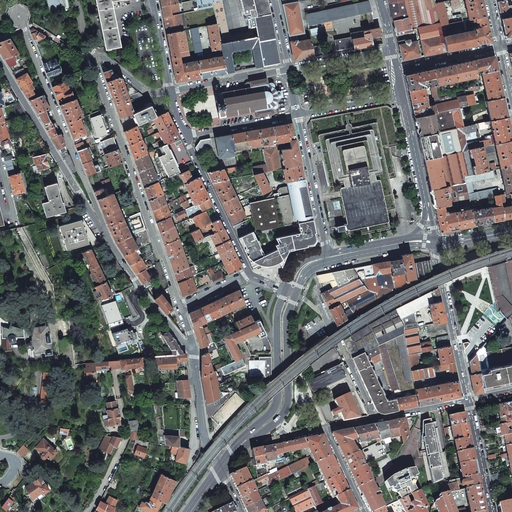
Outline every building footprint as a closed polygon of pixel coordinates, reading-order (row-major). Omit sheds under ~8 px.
[(46,0),(49,11),(68,8),(67,0),(46,0)] [(95,0),(105,50),(119,47),(111,8),(113,8),(111,2),(120,0),(95,0)] [(240,0),(244,15),(249,13),(248,10),(254,8),(251,0),(240,0)] [(251,0),(254,8),(248,10),(249,13),(249,16),(250,18),(270,14),(268,7),(266,0),(251,0)] [(388,0),(393,21),(408,17),(409,25),(410,25),(411,29),(417,27),(439,23),(435,3),(434,0),(388,0)] [(464,0),(468,19),(468,20),(471,19),(475,18),(485,16),(483,3),(481,0),(464,0)] [(504,0),(497,2),(499,11),(501,19),(509,17),(508,11),(507,6),(506,1),(505,0),(504,0)] [(368,1),(306,14),(308,26),(367,13),(371,12),(368,1)] [(298,2),(283,5),(289,35),(291,42),(297,41),(297,40),(296,34),(304,33),(298,2)] [(443,2),(435,3),(439,23),(440,25),(446,24),(447,24),(443,2)] [(177,3),(169,5),(171,16),(179,14),(177,3)] [(169,5),(161,6),(162,12),(163,17),(171,16),(169,5)] [(171,16),(163,17),(165,26),(166,34),(183,31),(179,14),(171,16)] [(249,16),(251,27),(252,27),(254,37),(255,37),(258,37),(263,66),(267,66),(279,63),(270,14),(250,18),(249,16)] [(460,14),(452,15),(454,22),(462,21),(460,14)] [(485,16),(475,18),(476,23),(478,22),(479,25),(479,27),(477,27),(478,29),(473,29),(473,31),(477,45),(485,43),(491,42),(488,28),(485,16)] [(511,16),(509,17),(501,19),(503,28),(504,34),(505,36),(508,38),(511,37),(511,16)] [(408,17),(393,21),(395,30),(395,32),(411,29),(410,25),(409,25),(408,17)] [(439,23),(417,27),(423,56),(434,54),(442,52),(436,26),(440,25),(439,23)] [(217,24),(207,26),(212,51),(221,49),(217,24)] [(440,25),(436,26),(442,52),(446,51),(443,37),(445,37),(446,24),(440,25)] [(374,28),(369,30),(371,38),(380,36),(381,36),(380,30),(379,27),(374,28)] [(198,28),(190,29),(195,53),(202,52),(198,28)] [(183,31),(166,34),(169,46),(171,58),(180,56),(184,55),(188,55),(184,33),(183,30),(183,31)] [(363,37),(351,39),(353,47),(353,49),(372,46),(371,38),(369,30),(362,31),(363,37)] [(445,37),(443,37),(446,51),(470,46),(477,45),(473,31),(454,35),(451,35),(445,37)] [(36,32),(32,34),(34,40),(38,38),(38,39),(42,41),(45,36),(39,33),(37,36),(36,33),(36,32)] [(232,36),(233,41),(248,39),(247,33),(232,36)] [(233,41),(223,43),(220,44),(221,49),(223,56),(226,73),(234,72),(230,54),(232,51),(249,48),(252,50),(255,68),(263,66),(258,37),(255,37),(248,39),(233,41)] [(350,37),(334,40),(336,50),(353,47),(351,39),(350,37)] [(9,39),(0,42),(0,52),(4,60),(13,57),(18,55),(9,39)] [(292,51),(294,61),(313,57),(312,47),(310,39),(297,42),(297,41),(291,42),(290,42),(292,51)] [(405,43),(398,45),(401,61),(412,59),(420,57),(417,41),(410,42),(409,40),(404,41),(405,43)] [(312,47),(313,57),(322,55),(320,46),(312,47)] [(180,56),(171,58),(176,82),(176,83),(201,78),(198,61),(182,64),(180,56)] [(223,56),(198,61),(201,78),(226,73),(223,56)] [(473,61),(475,72),(480,71),(481,68),(482,68),(483,73),(497,70),(494,56),(478,60),(473,61)] [(13,57),(4,60),(9,68),(16,64),(13,57)] [(52,61),(43,64),(48,76),(54,74),(54,76),(59,74),(58,72),(60,71),(57,64),(56,64),(54,59),(52,60),(52,61)] [(453,65),(456,81),(476,77),(475,72),(473,61),(461,63),(453,65)] [(105,65),(101,67),(103,73),(105,78),(106,82),(118,78),(117,75),(115,74),(112,75),(111,70),(105,65)] [(433,69),(436,85),(456,81),(453,65),(441,68),(433,69)] [(21,69),(12,73),(16,79),(26,73),(23,68),(21,69)] [(405,76),(408,91),(423,87),(423,85),(422,81),(424,80),(424,81),(426,81),(426,80),(429,79),(430,87),(436,85),(433,69),(418,73),(405,75),(405,76)] [(481,73),(487,101),(503,97),(500,83),(497,70),(483,73),(481,73)] [(19,84),(22,88),(29,85),(33,83),(30,78),(26,73),(16,79),(19,84)] [(118,78),(106,82),(109,88),(111,95),(125,90),(121,79),(120,77),(118,78)] [(219,118),(255,112),(256,117),(273,114),(272,108),(273,108),(275,108),(276,108),(277,107),(277,106),(277,105),(277,104),(276,103),(277,98),(278,98),(279,98),(280,98),(281,96),(282,96),(282,95),(282,93),(281,92),(280,92),(279,91),(278,91),(277,92),(276,92),(273,88),(274,87),(274,85),(273,85),(272,83),(270,83),(268,84),(268,85),(266,78),(249,82),(250,87),(245,88),(214,94),(214,95),(218,117),(219,118)] [(65,83),(52,88),(55,95),(58,102),(71,97),(72,96),(69,89),(68,90),(65,83)] [(32,90),(30,86),(29,85),(22,88),(24,93),(27,97),(34,94),(32,90)] [(430,87),(433,100),(439,98),(438,94),(436,85),(430,87)] [(411,103),(426,100),(424,89),(424,88),(423,87),(408,91),(409,94),(411,103)] [(439,98),(440,103),(457,99),(456,96),(465,95),(465,93),(464,89),(458,90),(438,94),(439,98)] [(125,90),(111,95),(115,107),(130,102),(125,90)] [(45,94),(42,96),(50,109),(45,94)] [(465,95),(467,105),(475,104),(473,94),(465,95)] [(457,99),(459,107),(467,105),(465,95),(456,96),(457,99)] [(36,98),(29,100),(33,107),(37,114),(50,109),(42,96),(35,98),(36,98)] [(71,97),(58,102),(60,105),(72,100),(71,97)] [(489,114),(490,121),(508,117),(505,106),(503,97),(487,101),(486,101),(488,109),(487,109),(487,111),(488,110),(489,112),(487,113),(488,114),(489,114)] [(72,100),(60,105),(63,114),(67,123),(79,118),(82,117),(75,99),(72,100)] [(434,104),(436,112),(438,112),(451,109),(459,107),(457,99),(440,103),(434,104)] [(426,100),(411,103),(412,109),(428,106),(426,100)] [(17,103),(11,104),(19,117),(26,115),(18,102),(17,103)] [(130,102),(115,107),(117,112),(119,118),(125,116),(134,113),(133,110),(130,102)] [(151,103),(144,106),(145,108),(151,106),(156,117),(158,116),(152,103),(151,103)] [(428,106),(412,109),(413,115),(414,117),(415,117),(431,113),(435,112),(436,112),(434,104),(428,106)] [(307,125),(315,163),(319,162),(324,161),(319,136),(375,123),(380,148),(389,147),(400,145),(392,109),(386,105),(311,120),(307,125)] [(138,111),(132,114),(137,125),(148,121),(152,119),(156,117),(151,106),(145,108),(138,111)] [(455,128),(456,128),(463,127),(462,122),(459,107),(451,109),(453,116),(454,121),(455,128)] [(435,112),(439,132),(455,128),(454,121),(453,116),(451,109),(438,112),(436,112),(435,112)] [(156,117),(152,119),(154,122),(158,132),(173,125),(167,112),(158,116),(156,117)] [(439,132),(435,112),(431,113),(415,117),(417,126),(419,136),(434,133),(436,133),(439,132)] [(100,115),(91,118),(98,137),(107,134),(103,125),(100,115)] [(489,121),(492,135),(494,144),(511,140),(511,136),(510,128),(508,117),(490,121),(489,121)] [(79,118),(67,123),(68,126),(73,139),(86,135),(79,118)] [(4,122),(0,122),(0,142),(9,139),(9,136),(4,122)] [(344,208),(350,235),(351,236),(388,228),(388,227),(387,221),(385,209),(393,207),(391,197),(385,198),(381,180),(387,179),(380,148),(375,123),(319,136),(324,161),(329,185),(343,182),(344,187),(348,206),(345,206),(344,208)] [(52,124),(45,127),(48,132),(51,138),(56,136),(52,124)] [(276,126),(273,127),(276,143),(290,141),(286,124),(284,125),(276,126)] [(290,141),(292,148),(293,154),(298,153),(292,126),(289,124),(288,124),(286,124),(290,141)] [(479,147),(478,142),(478,141),(465,144),(463,133),(476,130),(474,124),(471,125),(463,127),(456,128),(461,151),(467,150),(479,147)] [(173,125),(158,132),(161,136),(162,139),(165,145),(166,144),(180,138),(173,125)] [(136,126),(124,132),(126,138),(129,145),(141,139),(136,126)] [(258,129),(262,146),(270,144),(276,143),(273,127),(266,128),(258,129)] [(437,140),(438,144),(437,144),(439,156),(458,152),(461,151),(456,128),(455,128),(439,132),(436,133),(434,133),(436,140),(437,140)] [(257,130),(244,132),(248,148),(262,146),(258,129),(257,130)] [(478,141),(478,140),(476,130),(463,133),(465,144),(478,141)] [(243,132),(231,135),(234,151),(248,148),(244,132),(243,132)] [(421,148),(423,159),(437,156),(439,156),(437,144),(438,144),(437,140),(436,140),(434,133),(419,136),(418,137),(421,148)] [(56,136),(51,138),(55,144),(59,150),(65,146),(60,134),(56,136)] [(231,135),(214,137),(218,158),(235,155),(234,151),(231,135)] [(482,141),(479,142),(478,142),(479,147),(482,147),(494,144),(492,135),(487,136),(488,138),(482,139),(482,141)] [(113,138),(103,141),(106,152),(117,148),(115,143),(113,138)] [(210,138),(200,140),(195,148),(197,152),(212,149),(210,138)] [(9,139),(0,142),(1,145),(2,149),(7,148),(11,146),(9,139)] [(141,139),(129,145),(131,152),(134,159),(147,153),(145,149),(146,148),(144,144),(143,144),(141,139)] [(156,143),(152,145),(154,150),(159,148),(162,146),(165,145),(162,139),(156,142),(156,143)] [(499,167),(500,168),(511,165),(511,140),(494,144),(496,151),(499,167)] [(269,148),(273,171),(282,169),(301,166),(299,160),(298,153),(293,154),(292,148),(277,151),(276,143),(270,144),(271,148),(269,148)] [(165,145),(162,146),(165,154),(162,155),(158,157),(168,177),(170,176),(179,172),(166,144),(165,145)] [(482,147),(484,154),(496,151),(494,144),(482,147)] [(83,149),(77,151),(81,161),(82,164),(91,161),(91,160),(87,147),(83,149)] [(380,148),(387,179),(395,177),(396,176),(389,147),(380,148)] [(471,166),(473,174),(487,171),(484,154),(482,147),(479,147),(467,150),(469,157),(473,156),(473,161),(475,166),(471,166)] [(262,149),(265,165),(267,172),(273,171),(269,148),(262,149)] [(160,149),(156,151),(157,153),(155,154),(156,156),(154,157),(164,179),(165,178),(168,177),(158,157),(162,155),(160,149)] [(117,150),(104,154),(109,167),(122,163),(117,150)] [(458,152),(463,176),(473,174),(471,166),(469,157),(467,150),(461,151),(458,152)] [(437,156),(443,187),(445,186),(449,186),(464,183),(463,176),(458,152),(439,156),(437,156)] [(147,153),(134,159),(138,172),(152,166),(148,158),(147,153)] [(45,154),(33,157),(35,164),(36,164),(38,171),(49,168),(45,154)] [(68,165),(72,172),(75,171),(68,155),(64,158),(68,165)] [(428,182),(430,189),(443,187),(437,156),(423,159),(425,167),(426,174),(428,182)] [(11,159),(5,161),(9,176),(15,174),(11,159)] [(91,161),(82,164),(86,172),(87,176),(100,171),(98,164),(93,166),(91,161)] [(265,165),(251,167),(253,175),(263,173),(267,172),(265,165)] [(505,192),(505,194),(507,194),(509,193),(511,192),(511,165),(500,168),(505,192)] [(152,166),(138,172),(144,188),(158,182),(158,181),(152,166)] [(301,166),(282,169),(285,183),(286,183),(303,179),(302,172),(301,166)] [(223,169),(207,172),(212,183),(228,180),(223,169)] [(464,183),(469,201),(487,197),(494,196),(498,195),(496,188),(473,193),(471,182),(494,177),(492,170),(491,170),(487,171),(473,174),(463,176),(464,183)] [(188,171),(179,175),(184,184),(193,180),(188,171)] [(23,172),(19,174),(24,192),(25,194),(29,194),(23,172)] [(15,174),(9,176),(13,194),(15,194),(18,193),(24,192),(19,174),(19,173),(15,174)] [(53,173),(46,176),(48,185),(56,183),(53,173)] [(253,175),(263,194),(271,190),(263,173),(253,175)] [(123,187),(130,184),(127,178),(120,181),(123,187)] [(193,180),(184,184),(188,193),(203,187),(199,178),(193,180)] [(111,186),(108,179),(101,182),(103,188),(102,189),(105,196),(112,193),(113,193),(114,193),(111,185),(111,186)] [(256,232),(280,226),(312,220),(311,214),(305,185),(303,179),(286,183),(287,186),(279,188),(277,191),(278,193),(274,194),(272,192),(267,197),(267,199),(249,203),(255,230),(256,232)] [(381,180),(385,198),(391,197),(387,179),(381,180)] [(228,180),(212,183),(222,203),(236,196),(228,180)] [(158,182),(144,188),(146,194),(148,201),(163,194),(158,182)] [(48,185),(44,186),(48,202),(42,203),(46,217),(64,212),(64,210),(60,197),(56,183),(48,185)] [(450,197),(452,204),(459,203),(469,201),(464,183),(449,186),(450,192),(446,192),(446,195),(447,195),(448,198),(450,197)] [(432,199),(434,207),(443,206),(444,205),(446,205),(449,205),(448,198),(447,195),(446,195),(446,192),(445,186),(443,187),(430,189),(432,199)] [(203,187),(188,193),(191,199),(194,205),(198,204),(209,199),(203,187)] [(340,189),(344,208),(345,206),(348,206),(344,187),(340,189)] [(102,189),(94,192),(95,196),(97,200),(105,196),(102,189)] [(105,196),(97,200),(100,208),(103,216),(119,210),(113,193),(112,193),(105,196)] [(182,196),(178,198),(180,203),(187,200),(187,201),(188,200),(191,199),(188,193),(184,195),(182,196)] [(163,194),(148,201),(150,205),(152,210),(166,204),(163,194)] [(222,203),(227,215),(241,208),(236,196),(222,203)] [(209,199),(198,204),(202,211),(212,206),(209,199)] [(187,200),(180,203),(183,209),(189,206),(187,202),(187,201),(187,200)] [(166,204),(152,210),(154,216),(156,223),(170,216),(166,204)] [(185,210),(188,218),(202,211),(198,204),(194,205),(185,210)] [(439,233),(458,229),(454,212),(444,214),(444,210),(443,206),(434,207),(437,222),(439,233)] [(490,208),(493,222),(499,221),(504,220),(502,208),(501,206),(490,208)] [(502,208),(504,220),(509,219),(511,218),(511,208),(511,206),(502,208)] [(76,207),(64,210),(64,212),(65,217),(66,217),(78,214),(76,207)] [(385,209),(387,221),(394,219),(395,218),(393,207),(385,209)] [(241,208),(227,215),(233,226),(246,219),(241,208)] [(470,211),(473,226),(484,224),(493,222),(490,208),(470,211)] [(454,212),(458,229),(473,226),(470,211),(470,209),(454,212)] [(119,210),(103,216),(106,221),(108,227),(123,220),(119,210)] [(175,214),(173,215),(174,217),(175,219),(176,223),(181,221),(180,219),(186,215),(184,210),(182,211),(176,214),(175,214)] [(205,211),(192,217),(198,229),(201,228),(211,223),(205,211)] [(140,212),(123,220),(130,236),(145,229),(142,221),(140,212)] [(68,223),(80,220),(78,214),(66,217),(68,223)] [(81,219),(89,243),(91,249),(100,245),(90,229),(80,214),(78,214),(80,220),(81,219)] [(170,216),(156,223),(158,228),(160,232),(174,226),(170,216)] [(60,226),(67,250),(89,243),(81,219),(80,220),(68,223),(60,226)] [(123,220),(108,227),(112,235),(115,243),(130,236),(123,220)] [(219,220),(212,223),(213,227),(216,232),(223,229),(219,220)] [(280,226),(292,250),(310,246),(310,245),(311,244),(313,244),(313,243),(314,242),(314,241),(315,240),(315,238),(315,237),(316,237),(312,220),(280,226)] [(211,223),(201,228),(203,234),(211,230),(210,228),(213,227),(212,223),(211,223)] [(174,226),(160,232),(161,236),(163,240),(164,245),(178,238),(174,226)] [(288,251),(292,250),(280,226),(256,232),(255,230),(238,238),(253,269),(261,266),(265,266),(267,266),(270,266),(273,265),(275,264),(279,262),(282,260),(283,263),(288,251)] [(130,236),(137,249),(143,246),(150,242),(148,236),(145,229),(130,236)] [(198,229),(190,233),(194,240),(195,242),(202,239),(203,238),(198,229)] [(213,233),(210,235),(211,239),(215,246),(229,240),(223,229),(216,232),(213,233)] [(124,256),(135,250),(137,249),(130,236),(115,243),(119,249),(124,256)] [(178,238),(164,245),(166,250),(167,254),(181,248),(178,238)] [(229,240),(215,246),(218,252),(218,253),(232,247),(229,240)] [(150,242),(143,246),(147,256),(154,253),(150,242)] [(232,247),(218,253),(219,255),(223,262),(237,256),(232,247)] [(181,248),(167,254),(171,264),(174,273),(188,267),(181,248)] [(83,253),(90,269),(98,265),(94,257),(91,249),(83,253)] [(135,250),(124,256),(130,265),(140,259),(137,254),(135,250)] [(154,253),(147,256),(151,266),(157,263),(154,253)] [(416,279),(412,263),(410,253),(401,255),(402,259),(405,273),(406,281),(416,279)] [(237,256),(223,262),(229,275),(243,269),(237,256)] [(140,259),(130,265),(136,274),(145,270),(147,269),(141,259),(140,259)] [(392,272),(392,275),(405,273),(402,259),(389,261),(392,272)] [(372,264),(375,275),(392,272),(389,261),(372,264)] [(114,264),(121,275),(124,273),(117,262),(115,263),(114,264)] [(98,265),(106,282),(109,280),(105,271),(101,264),(98,265)] [(354,268),(361,278),(375,275),(372,264),(354,268)] [(95,280),(98,285),(106,282),(98,265),(90,269),(92,273),(90,275),(93,281),(95,280)] [(500,310),(507,319),(509,317),(511,313),(511,305),(502,295),(495,265),(487,267),(488,270),(498,312),(500,310)] [(188,267),(174,273),(176,278),(177,283),(191,276),(196,275),(194,269),(189,270),(188,267)] [(211,268),(207,269),(210,276),(213,282),(223,277),(220,271),(214,274),(211,268)] [(329,281),(332,288),(357,276),(358,275),(353,268),(317,275),(319,281),(320,283),(329,281)] [(207,269),(198,274),(201,280),(210,276),(207,269)] [(145,270),(136,274),(140,279),(143,284),(149,281),(151,279),(145,270)] [(350,308),(354,314),(396,290),(395,288),(392,275),(392,272),(375,275),(361,278),(358,278),(368,290),(346,301),(350,308)] [(392,275),(395,288),(408,286),(406,281),(405,273),(392,275)] [(126,284),(130,281),(126,275),(118,280),(121,286),(126,284)] [(191,276),(177,283),(180,290),(182,296),(196,290),(196,288),(191,276)] [(321,294),(328,309),(339,304),(346,301),(368,290),(358,278),(357,276),(332,288),(321,294)] [(98,285),(94,287),(96,290),(99,289),(102,295),(104,299),(112,295),(106,282),(98,285)] [(430,291),(433,302),(441,301),(440,298),(438,287),(430,291)] [(150,288),(147,290),(153,299),(156,297),(150,288)] [(166,289),(160,294),(172,309),(173,308),(166,289)] [(223,297),(229,311),(235,308),(244,304),(238,290),(223,297)] [(430,291),(395,309),(400,319),(415,311),(423,307),(428,304),(428,303),(433,302),(430,291)] [(156,297),(153,299),(166,314),(172,309),(160,294),(160,293),(156,297)] [(214,301),(221,315),(229,311),(223,297),(214,301)] [(199,308),(206,322),(219,315),(221,315),(214,301),(199,308)] [(428,304),(433,324),(445,321),(444,316),(441,301),(433,302),(428,303),(428,304)] [(328,309),(336,326),(346,319),(343,312),(339,304),(328,309)] [(371,308),(377,319),(382,316),(375,305),(371,308)] [(188,314),(193,328),(200,324),(206,322),(199,308),(188,314)] [(343,312),(346,319),(354,314),(350,308),(343,312)] [(361,312),(369,323),(373,321),(366,309),(361,312)] [(382,316),(377,319),(373,321),(369,323),(368,324),(378,345),(384,342),(396,336),(403,333),(403,324),(400,319),(395,309),(382,316)] [(403,324),(417,322),(415,311),(400,319),(403,324)] [(235,322),(239,329),(254,322),(251,316),(250,315),(235,322)] [(354,318),(360,328),(364,326),(358,316),(354,318)] [(254,322),(239,329),(230,334),(233,341),(234,343),(235,343),(258,332),(260,337),(265,334),(258,320),(254,322)] [(346,324),(352,334),(356,331),(350,321),(346,324)] [(428,332),(447,328),(445,321),(433,324),(427,325),(428,332)] [(420,347),(416,327),(418,327),(417,322),(403,324),(403,333),(408,354),(417,352),(421,352),(420,347)] [(193,328),(200,348),(204,346),(208,344),(204,335),(200,324),(193,328)] [(364,352),(377,345),(378,345),(368,324),(364,326),(360,328),(356,331),(352,334),(343,340),(352,357),(364,352)] [(2,327),(2,350),(11,350),(11,342),(9,341),(9,337),(10,336),(13,336),(14,337),(23,337),(23,330),(21,328),(10,325),(9,329),(2,327)] [(32,335),(34,353),(40,352),(44,351),(45,355),(52,354),(51,350),(50,350),(49,343),(51,343),(49,332),(48,332),(47,326),(35,328),(32,335)] [(204,335),(208,344),(214,341),(215,340),(213,336),(208,326),(204,328),(207,334),(204,335)] [(116,346),(135,338),(133,333),(132,329),(128,331),(127,328),(112,334),(116,346)] [(162,336),(172,351),(172,352),(182,351),(178,345),(174,338),(168,331),(166,332),(162,336)] [(213,336),(215,340),(223,337),(226,335),(224,332),(213,336)] [(411,370),(408,354),(403,333),(396,336),(398,344),(406,382),(413,380),(411,370)] [(223,337),(227,344),(233,341),(230,334),(226,335),(223,337)] [(436,337),(439,348),(451,346),(448,335),(436,337)] [(208,352),(217,348),(214,341),(208,344),(204,346),(208,352)] [(242,357),(235,343),(234,343),(233,341),(227,344),(235,361),(242,357)] [(398,389),(384,342),(378,345),(377,345),(380,353),(382,360),(391,391),(398,389)] [(225,345),(233,362),(235,361),(227,344),(225,345)] [(364,352),(370,365),(382,360),(380,353),(377,345),(364,352)] [(439,358),(440,365),(448,363),(454,362),(453,356),(451,346),(439,348),(437,349),(438,357),(439,358)] [(475,353),(480,372),(480,374),(489,372),(488,369),(489,369),(489,367),(487,359),(486,352),(485,348),(482,346),(480,348),(475,353)] [(511,346),(486,352),(487,359),(511,353),(511,346)] [(424,355),(425,357),(435,355),(434,349),(432,349),(424,351),(424,355)] [(201,366),(201,377),(202,376),(212,371),(211,366),(210,362),(209,359),(208,352),(201,355),(201,366)] [(352,357),(357,370),(370,365),(364,352),(352,357)] [(408,354),(411,370),(428,367),(427,360),(420,362),(420,363),(419,364),(418,356),(417,352),(408,354)] [(471,374),(472,374),(480,372),(475,353),(468,361),(471,373),(471,374)] [(51,355),(53,367),(60,366),(58,354),(51,355)] [(156,356),(156,366),(161,366),(177,365),(176,361),(176,354),(172,355),(156,356)] [(120,367),(121,370),(143,366),(143,365),(141,357),(119,359),(120,367)] [(222,367),(220,368),(224,375),(245,365),(242,357),(235,361),(233,362),(222,367)] [(271,357),(259,357),(259,360),(249,361),(249,376),(265,376),(265,377),(271,377),(271,373),(271,357)] [(108,361),(110,369),(120,367),(119,359),(108,361)] [(370,365),(386,400),(394,399),(391,391),(382,360),(370,365)] [(108,361),(95,362),(96,368),(96,370),(101,370),(110,369),(108,361)] [(96,370),(96,368),(95,362),(85,363),(86,367),(84,367),(84,373),(86,372),(87,379),(94,379),(93,372),(93,370),(96,370)] [(307,379),(308,381),(340,365),(339,363),(307,379)] [(436,365),(437,371),(449,369),(448,363),(440,365),(436,365)] [(480,374),(483,389),(511,382),(511,363),(489,369),(488,369),(489,372),(480,374)] [(308,381),(313,391),(345,376),(340,365),(308,381)] [(392,411),(398,410),(395,398),(394,399),(386,400),(370,365),(357,370),(366,389),(374,407),(376,409),(376,410),(378,412),(379,412),(381,413),(384,413),(392,411)] [(411,370),(413,380),(421,378),(421,380),(423,380),(423,378),(435,375),(433,366),(428,367),(411,370)] [(450,370),(452,381),(458,380),(456,369),(450,370)] [(42,370),(38,405),(48,406),(51,371),(42,370)] [(220,378),(215,370),(212,371),(202,376),(204,379),(202,380),(203,388),(204,387),(205,390),(204,391),(205,395),(207,398),(205,399),(207,404),(222,396),(219,388),(221,387),(217,379),(220,378)] [(472,384),(474,394),(484,392),(483,389),(480,374),(480,372),(472,374),(471,374),(470,374),(472,384)] [(131,374),(124,376),(128,394),(135,392),(131,374)] [(414,384),(415,389),(424,387),(424,385),(427,385),(428,386),(437,384),(435,375),(423,378),(423,380),(421,380),(421,378),(413,380),(413,381),(414,384)] [(176,381),(178,398),(182,397),(190,397),(188,380),(176,381)] [(416,394),(418,406),(441,401),(462,397),(460,388),(458,380),(437,384),(428,386),(427,385),(424,385),(424,387),(415,389),(416,394)] [(224,396),(216,400),(207,404),(208,416),(209,416),(211,415),(212,415),(225,401),(225,400),(226,400),(230,396),(228,394),(224,396)] [(340,413),(343,421),(353,419),(359,418),(349,394),(334,401),(338,409),(340,413)] [(395,398),(398,410),(409,408),(418,406),(416,394),(395,398)] [(114,401),(106,403),(107,410),(116,408),(114,401)] [(505,404),(496,406),(501,425),(509,423),(505,404)] [(107,410),(108,414),(110,425),(119,423),(118,419),(117,412),(116,408),(107,410)] [(465,412),(448,416),(450,425),(451,427),(467,423),(466,416),(465,412)] [(151,417),(138,419),(140,435),(153,433),(151,417)] [(405,418),(397,420),(400,436),(402,443),(402,445),(403,445),(408,435),(405,418)] [(137,420),(128,421),(129,425),(129,429),(129,430),(128,439),(136,440),(138,440),(139,433),(137,420)] [(390,422),(385,423),(390,437),(390,438),(400,436),(397,420),(390,422)] [(429,469),(432,484),(443,479),(443,478),(431,423),(430,420),(422,421),(422,443),(425,442),(431,469),(429,469)] [(431,423),(443,478),(449,476),(450,475),(445,452),(443,452),(436,422),(431,423)] [(378,424),(373,425),(379,438),(380,441),(390,437),(385,423),(378,424)] [(467,423),(451,427),(454,441),(470,437),(469,429),(467,423)] [(499,429),(495,430),(495,431),(496,434),(499,433),(500,436),(503,436),(511,434),(509,424),(509,423),(501,425),(498,426),(499,429)] [(361,427),(352,430),(356,439),(359,443),(376,439),(379,438),(373,425),(361,427)] [(487,428),(481,429),(482,434),(495,431),(495,430),(499,429),(498,426),(487,428)] [(160,429),(157,430),(156,430),(159,443),(162,444),(161,442),(165,441),(165,444),(170,445),(172,446),(179,447),(179,441),(179,436),(165,435),(161,435),(160,429)] [(338,447),(344,459),(358,452),(358,451),(357,451),(356,451),(352,441),(356,439),(352,430),(332,434),(338,447)] [(511,436),(511,434),(503,436),(505,446),(511,444),(511,436)] [(113,436),(109,436),(105,435),(99,448),(107,452),(109,449),(112,445),(116,447),(120,437),(113,436)] [(308,448),(314,463),(315,463),(331,455),(326,444),(322,436),(304,439),(308,448)] [(470,437),(454,441),(457,453),(473,449),(471,442),(470,437)] [(43,438),(36,447),(43,453),(42,454),(41,455),(41,456),(42,458),(43,458),(44,458),(45,458),(46,457),(47,456),(50,459),(57,451),(47,443),(48,442),(43,438)] [(281,444),(284,453),(308,448),(304,439),(281,444)] [(138,440),(136,440),(133,448),(136,449),(137,445),(146,448),(148,442),(138,440)] [(432,484),(429,469),(431,469),(425,442),(422,443),(421,450),(425,465),(415,469),(417,475),(414,477),(416,480),(414,485),(417,492),(419,491),(432,484)] [(25,443),(17,452),(19,455),(27,446),(25,445),(26,444),(25,443)] [(272,446),(274,455),(284,453),(281,444),(272,446)] [(146,448),(137,445),(136,449),(134,453),(144,457),(147,448),(146,448)] [(179,447),(172,446),(171,449),(170,452),(170,453),(177,454),(179,447)] [(262,448),(265,463),(275,461),(274,455),(272,446),(266,447),(262,448)] [(179,447),(177,454),(175,460),(186,462),(187,455),(188,455),(190,449),(189,448),(179,447)] [(252,450),(253,456),(254,460),(255,466),(257,465),(265,463),(262,448),(256,449),(252,450)] [(473,449),(457,453),(459,464),(475,460),(474,454),(473,449)] [(358,452),(344,459),(347,466),(350,472),(365,465),(358,452)] [(315,463),(324,482),(340,474),(335,463),(331,455),(315,463)] [(277,472),(279,481),(280,480),(310,466),(306,458),(277,472)] [(475,460),(459,464),(462,478),(464,477),(478,474),(476,466),(475,460)] [(365,465),(350,472),(354,481),(357,488),(371,481),(372,480),(368,472),(365,465)] [(397,493),(401,499),(405,497),(407,496),(411,495),(417,492),(414,485),(416,480),(414,477),(417,475),(415,469),(414,468),(405,470),(404,470),(405,472),(396,477),(395,474),(392,476),(384,482),(385,483),(388,489),(391,488),(392,491),(397,493)] [(233,483),(236,489),(251,482),(245,469),(230,476),(233,483)] [(268,480),(269,485),(279,481),(277,472),(268,477),(268,480)] [(175,480),(161,473),(151,495),(162,500),(166,502),(175,480)] [(254,480),(256,486),(259,485),(259,484),(268,480),(268,477),(267,474),(258,478),(255,480),(254,480)] [(330,493),(332,498),(333,498),(335,497),(348,491),(343,482),(340,474),(324,482),(327,487),(327,489),(329,492),(330,493)] [(466,485),(467,488),(481,485),(479,479),(478,474),(464,477),(465,480),(463,481),(462,481),(461,482),(461,483),(461,484),(462,485),(463,486),(464,486),(466,485)] [(40,477),(25,487),(33,498),(43,491),(44,493),(49,489),(40,477)] [(368,511),(373,511),(384,507),(380,498),(381,497),(379,496),(380,493),(380,492),(377,492),(377,489),(376,489),(372,480),(371,481),(357,488),(360,494),(361,493),(362,496),(361,496),(368,511)] [(239,495),(240,499),(256,491),(251,482),(236,489),(239,495)] [(380,498),(384,507),(394,502),(399,500),(401,499),(397,493),(392,491),(391,488),(388,489),(385,483),(381,485),(376,489),(377,489),(377,492),(380,492),(380,493),(379,496),(381,497),(380,498)] [(445,486),(439,494),(449,492),(458,490),(457,483),(445,486)] [(467,488),(465,489),(470,511),(479,511),(486,510),(483,496),(481,485),(467,488)] [(306,490),(314,507),(322,504),(316,492),(314,487),(306,490)] [(295,511),(314,511),(316,511),(314,507),(306,490),(304,491),(300,493),(289,499),(295,511)] [(243,504),(245,508),(260,501),(256,491),(240,499),(243,504)] [(324,511),(351,511),(357,509),(352,499),(348,491),(335,497),(338,503),(339,505),(330,509),(330,508),(326,510),(326,511),(324,511)] [(412,509),(407,511),(426,511),(425,509),(427,507),(419,491),(417,492),(411,495),(413,500),(412,501),(413,502),(410,504),(412,509)] [(449,492),(439,494),(440,497),(445,511),(456,511),(455,510),(449,492)] [(145,502),(142,501),(139,507),(149,511),(155,511),(162,500),(151,495),(148,502),(146,501),(145,501),(145,502)] [(100,501),(96,509),(99,511),(98,511),(97,511),(95,511),(94,511),(111,511),(112,511),(114,507),(118,500),(109,496),(105,504),(100,501)] [(401,499),(399,500),(404,511),(406,511),(407,511),(412,509),(410,504),(407,496),(405,497),(401,499)] [(435,501),(434,502),(437,511),(445,511),(440,497),(435,501)] [(8,498),(1,507),(6,510),(10,506),(13,501),(12,500),(8,498)] [(316,511),(317,511),(325,509),(324,507),(331,504),(330,502),(334,500),(333,498),(332,498),(322,504),(314,507),(316,511)] [(511,511),(511,500),(497,504),(499,511),(511,511)] [(246,511),(259,511),(264,510),(260,501),(245,508),(246,511)] [(213,511),(235,511),(232,503),(213,511)]
